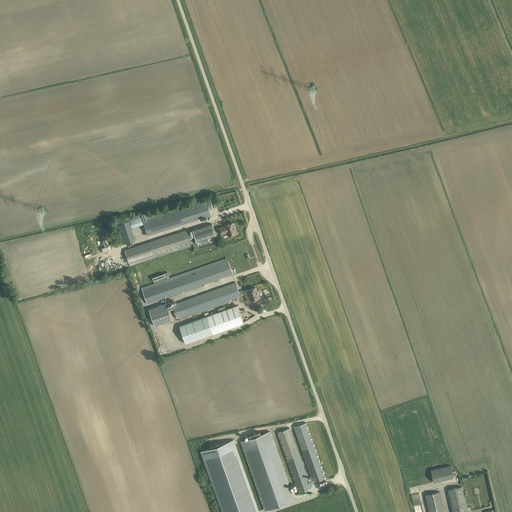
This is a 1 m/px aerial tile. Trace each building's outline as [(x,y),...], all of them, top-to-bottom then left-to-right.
[(211,215),(209,208),(207,202),(143,222),(143,224),(147,236),(211,215)] [(128,218),(129,220),(131,228),(143,224),(143,222),(141,215),(128,218)] [(129,220),(117,224),(123,244),(135,240),(131,228),(129,220)] [(215,235),(211,222),(192,228),(196,241),(215,235)] [(226,226),(219,228),(221,234),(227,231),(229,236),(237,233),(235,228),(235,229),(233,223),(225,225),(226,226)] [(154,258),(191,247),(190,244),(193,243),(189,229),(149,242),(125,250),(129,264),(130,264),(131,266),(133,265),(154,258)] [(155,284),(142,288),(147,304),(169,296),(214,281),(216,280),(217,281),(220,281),(219,279),(233,274),(231,270),(228,261),(224,262),(223,260),(169,279),(167,279),(166,280),(164,273),(152,277),(155,284)] [(172,305),(176,318),(179,317),(180,320),(228,303),(227,300),(244,295),(243,291),(242,292),(239,293),(239,291),(236,282),(178,302),(177,303),(176,303),(175,303),(174,304),(173,304),(172,304),(172,305)] [(255,287),(248,290),(252,301),(260,298),(259,293),(258,293),(255,287)] [(173,300),(186,296),(185,292),(172,295),(173,300)] [(166,303),(149,309),(155,326),(172,320),(166,303)] [(207,316),(179,326),(185,343),(213,334),(243,323),(237,305),(207,316)] [(290,428),(277,433),(299,493),(311,488),(310,485),(314,483),(314,484),(326,479),(306,423),(294,427),(302,450),(311,478),(308,479),(299,455),(290,428)] [(250,439),(241,443),(264,509),(294,499),(271,432),(261,435),(260,431),(249,435),(250,439)] [(234,440),(201,451),(222,511),(257,511),(259,511),(234,440)] [(450,465),(431,470),(433,482),(435,482),(453,477),(450,465)] [(467,511),(462,486),(448,490),(453,511),(467,511)] [(444,511),(439,492),(426,495),(429,511),(444,511)]
